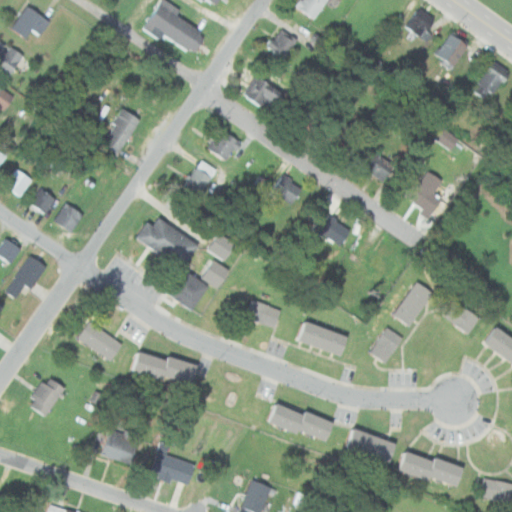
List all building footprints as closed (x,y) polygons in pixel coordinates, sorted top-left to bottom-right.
[(160,0),(144,26),(190,54),(205,28),(160,0)] [(300,0),(297,6),(315,18),(327,0),(300,0)] [(48,22),(27,5),(9,27),(23,39),(31,30),(37,35),(48,22)] [(432,28),(414,13),(404,26),(423,40),(432,28)] [(267,47),(286,57),(296,39),(277,29),(267,47)] [(466,44),(448,32),(432,57),(450,69),(466,44)] [(22,56),(1,41),(0,42),(0,72),(6,77),(22,56)] [(504,76),(490,65),(472,89),(485,100),(504,76)] [(284,97),(257,74),(243,91),(271,113),(284,97)] [(0,111),(1,112),(13,96),(0,86),(0,111)] [(99,139),(116,152),(140,120),(123,107),(99,139)] [(428,140),(446,148),(452,134),(434,127),(428,140)] [(207,149),(226,162),(234,150),(241,155),(247,147),(221,129),(207,149)] [(394,166),(376,150),(362,166),(380,182),(394,166)] [(216,169),(199,159),(181,186),(198,197),(216,169)] [(31,179),(15,167),(2,184),(18,196),(31,179)] [(302,187),(281,174),(269,192),(290,205),(302,187)] [(440,200),(420,185),(408,200),(428,215),(440,200)] [(28,202),(43,213),(54,198),(39,187),(28,202)] [(82,214),(65,202),(52,219),(69,231),(82,214)] [(336,248),(351,232),(330,214),(316,231),(336,248)] [(197,244),(157,217),(152,225),(146,221),(135,237),(181,268),(197,244)] [(206,248),(223,261),(235,244),(218,232),(206,248)] [(0,241),(0,256),(9,263),(20,248),(4,236),(0,241)] [(24,284),(29,288),(45,266),(29,254),(3,289),(14,297),(24,284)] [(201,279),(218,288),(228,268),(211,259),(201,279)] [(167,293),(190,310),(207,286),(183,269),(167,293)] [(408,325),(432,294),(415,281),(391,312),(408,325)] [(244,317),(273,328),(280,310),(251,299),(244,317)] [(467,333),(478,318),(454,301),(443,317),(467,333)] [(121,344),(88,321),(77,337),(110,360),(121,344)] [(348,336),(305,321),(298,340),(341,355),(348,336)] [(402,338),(386,327),(369,352),(385,363),(402,338)] [(485,345),(511,362),(511,338),(496,328),(485,345)] [(192,386),(197,365),(139,350),(133,370),(192,386)] [(46,416),(63,387),(45,375),(27,404),(46,416)] [(333,422),(276,402),(269,422),(326,442),(333,422)] [(138,437),(109,427),(100,454),(129,464),(138,437)] [(396,443),(353,429),(347,449),(390,463),(396,443)] [(458,488),(464,467),(406,450),(400,470),(458,488)] [(158,453),(152,473),(187,485),(194,465),(158,453)] [(509,502),(511,487),(511,482),(484,477),(480,496),(509,502)] [(239,507),(250,511),(259,511),(269,488),(250,480),(239,507)]
